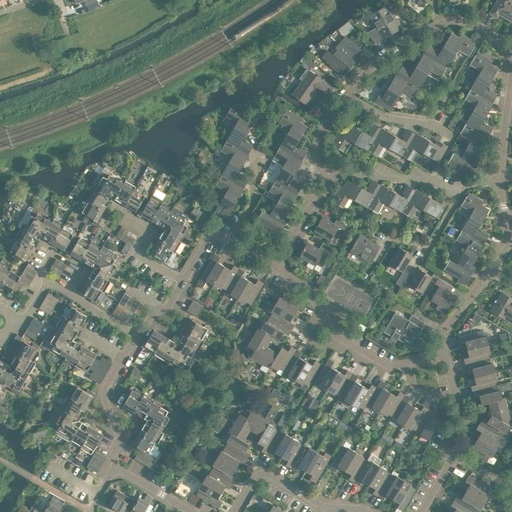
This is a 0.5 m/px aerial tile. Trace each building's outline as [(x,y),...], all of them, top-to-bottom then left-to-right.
[(511,0),(497,0),(490,13),(497,17),(499,14),(511,21),(511,0)] [(99,6),(98,2),(87,6),(89,10),(99,6)] [(388,5),(369,16),(375,28),(367,33),(376,43),(383,40),(382,38),(401,27),(388,5)] [(458,49),(469,56),(475,46),(474,46),(476,43),(461,34),(459,37),(451,33),(435,60),(447,67),(458,49)] [(327,51),(322,57),(327,62),(337,71),(338,71),(344,75),(355,62),(353,59),(361,49),(352,41),(346,36),(345,36),(335,48),(337,49),(333,55),(327,51)] [(482,96),(498,69),(491,64),(493,60),(478,52),(476,55),(475,55),(470,64),(481,71),(470,89),(482,96)] [(424,53),(407,81),(419,88),(430,70),(441,76),(447,67),(435,60),(424,53)] [(307,69),(302,76),(304,78),(292,94),(302,102),(306,96),(309,98),(313,93),(315,93),(324,100),(333,88),(322,81),(323,80),(307,69)] [(407,81),(396,74),(378,104),(390,111),(402,91),(414,97),(419,88),(407,81)] [(477,131),(477,130),(493,103),(482,96),(470,89),(465,99),(476,105),(465,124),(477,131)] [(238,148),(254,120),(247,116),(249,112),(234,103),(231,107),(231,106),(225,116),(237,122),(226,141),(238,148)] [(308,126),(300,122),(302,118),(287,109),(285,113),(284,113),(279,122),(290,129),(279,147),(291,154),(308,126)] [(375,139),(347,123),(343,131),(339,129),(330,144),(334,146),(343,152),(350,140),(368,151),(375,139)] [(473,165),(488,137),(477,130),(477,131),(465,124),(460,133),(471,140),(461,158),(473,165)] [(409,144),(381,128),(375,139),(368,151),(377,156),(384,145),(402,156),(409,144)] [(418,150),(438,162),(446,150),(416,133),(409,144),(402,156),(411,161),(418,150)] [(221,150),(232,157),(221,175),(233,182),(249,154),(238,148),(226,141),(221,150)] [(274,156),(285,163),(274,181),(286,188),(303,161),(291,154),(279,147),(274,156)] [(461,158),(453,153),(447,163),(463,172),(462,174),(469,179),(476,167),(473,165),(461,158)] [(198,154),(195,160),(200,163),(203,157),(198,154)] [(111,172),(104,168),(102,171),(108,175),(107,178),(111,197),(115,199),(124,183),(123,183),(109,174),(111,172)] [(103,176),(94,191),(110,200),(111,197),(107,178),(108,175),(102,171),(100,175),(103,176)] [(216,184),(227,191),(215,211),(227,218),(244,189),(233,182),(221,175),(216,184)] [(262,178),(260,184),(266,187),(269,182),(262,178)] [(375,196),(347,179),(343,187),(339,185),(330,200),(334,202),(334,203),(343,208),(350,197),(368,208),(375,196)] [(134,190),(136,187),(125,181),(123,183),(124,183),(115,199),(125,205),(134,190)] [(269,190),(280,197),(270,215),(262,211),(256,220),(272,229),(270,232),(278,236),(285,225),(281,222),(298,195),(286,188),(274,181),(269,190)] [(409,201),(409,200),(382,184),(375,196),(368,208),(377,213),(384,202),(402,212),(409,201)] [(85,200),(88,202),(88,201),(103,210),(110,200),(94,191),(92,189),(85,200)] [(412,218),(418,207),(439,219),(446,207),(416,189),(409,200),(409,201),(402,212),(412,218)] [(142,194),(134,190),(125,205),(136,211),(143,199),(145,201),(149,194),(144,191),(142,194)] [(461,205),(472,212),(461,230),(473,237),(474,237),(490,209),(482,205),(484,201),(469,193),(467,196),(466,196),(461,205)] [(140,209),(137,215),(141,218),(143,215),(151,220),(161,205),(160,205),(162,202),(163,200),(153,194),(150,198),(143,210),(140,209)] [(94,219),(93,222),(99,225),(102,221),(98,219),(103,210),(88,201),(88,202),(82,212),(94,219)] [(162,202),(160,205),(161,205),(151,220),(162,226),(171,211),(173,208),(162,202)] [(194,221),(187,217),(188,215),(174,206),(173,208),(171,211),(162,226),(165,228),(184,223),(185,220),(192,224),(194,221)] [(22,225),(20,228),(38,239),(40,236),(35,217),(32,215),(36,209),(32,207),(32,208),(29,212),(23,222),(22,225)] [(36,209),(32,215),(35,217),(40,236),(43,238),(52,222),(53,219),(49,217),(47,219),(37,214),(39,211),(36,209)] [(344,230),(347,225),(337,219),(334,224),(322,217),(314,230),(330,240),(338,227),(344,230)] [(53,219),(52,222),(43,238),(53,244),(63,228),(64,226),(53,219)] [(179,241),(179,240),(187,226),(190,227),(192,224),(185,220),(184,223),(165,228),(163,231),(179,241)] [(77,233),(73,231),(72,229),(69,227),(67,228),(64,226),(63,228),(53,244),(64,250),(71,238),(73,240),(77,233)] [(122,226),(116,237),(121,240),(127,229),(122,226)] [(452,226),(448,233),(455,237),(459,230),(452,226)] [(20,228),(14,239),(16,241),(16,240),(32,249),(38,239),(20,228)] [(127,229),(121,240),(126,243),(128,240),(130,236),(132,232),(127,229)] [(458,281),(465,285),(472,273),(469,271),(485,244),(474,237),(473,237),(461,230),(456,239),(467,246),(457,264),(449,260),(443,269),(459,278),(458,281)] [(172,251),(175,253),(181,242),(179,240),(179,241),(163,231),(157,242),(172,251)] [(371,263),(380,247),(360,235),(350,251),(371,263)] [(66,255),(70,257),(72,255),(81,260),(90,244),(89,244),(79,238),(72,250),(69,248),(66,255)] [(16,241),(10,251),(26,260),(32,249),(16,240),(16,241)] [(102,248),(91,242),(89,244),(90,244),(81,260),(91,266),(100,250),(100,251),(102,248)] [(151,252),(162,259),(161,262),(167,265),(170,261),(168,259),(172,251),(157,242),(151,252)] [(299,256),(315,265),(316,264),(322,268),(333,248),(323,242),(319,249),(307,242),(299,256)] [(100,250),(91,266),(94,268),(113,263),(115,260),(121,264),(122,261),(123,260),(116,256),(117,255),(103,246),(102,248),(100,251),(100,250)] [(412,255),(399,247),(389,264),(402,272),(395,284),(401,287),(407,276),(409,273),(404,270),(412,255)] [(196,285),(202,289),(207,281),(213,285),(224,266),(217,262),(220,257),(215,254),(196,285)] [(66,265),(56,259),(53,264),(63,270),(66,265)] [(108,280),(116,265),(119,267),(121,264),(115,260),(113,263),(94,268),(92,271),(108,280)] [(10,271),(11,268),(1,262),(0,262),(0,285),(1,286),(10,271)] [(50,269),(60,275),(63,270),(53,264),(50,269)] [(24,270),(35,276),(38,271),(27,265),(24,270)] [(220,289),(221,287),(226,290),(239,268),(234,265),(231,270),(224,266),(213,285),(220,289)] [(231,293),(230,295),(237,299),(248,280),(242,276),(244,271),(239,268),(226,290),(231,293)] [(412,279),(407,276),(401,287),(406,290),(409,285),(422,293),(432,276),(418,268),(412,279)] [(21,275),(31,281),(35,276),(24,270),(21,275)] [(20,277),(10,271),(1,286),(11,292),(14,288),(16,284),(18,281),(20,277)] [(101,291),(104,292),(110,281),(108,280),(92,271),(86,281),(102,290),(101,291)] [(23,284),(28,287),(31,281),(21,275),(20,277),(18,281),(23,284)] [(448,284),(438,278),(435,283),(439,286),(431,299),(447,309),(456,296),(445,289),(448,284)] [(245,303),(245,301),(251,304),(263,283),(258,279),(255,284),(248,280),(237,299),(245,303)] [(90,301),(97,305),(99,300),(97,299),(101,291),(102,290),(86,281),(80,292),(92,299),(90,301)] [(126,291),(129,285),(123,282),(120,287),(126,291)] [(194,291),(190,297),(196,300),(199,294),(194,291)] [(491,311),(501,317),(503,315),(511,320),(511,298),(502,292),(491,311)] [(58,299),(48,293),(45,298),(55,304),(58,299)] [(124,293),(118,304),(123,307),(130,296),(124,293)] [(298,308),(302,311),(306,306),(284,293),(281,298),(279,297),(275,304),(294,315),(298,308)] [(130,296),(123,307),(129,310),(135,299),(130,296)] [(208,307),(212,300),(206,296),(202,304),(208,307)] [(42,303),(52,309),(55,304),(45,298),(42,303)] [(134,313),(140,302),(135,299),(129,310),(134,313)] [(203,307),(193,301),(190,306),(200,312),(203,307)] [(139,316),(145,305),(140,302),(134,313),(139,316)] [(47,313),(49,315),(52,309),(42,303),(39,308),(47,313)] [(87,316),(75,309),(76,307),(70,303),(67,307),(66,308),(64,310),(65,312),(62,316),(80,326),(87,316)] [(112,314),(117,317),(123,307),(118,304),(112,314)] [(294,324),(290,322),(294,315),(275,304),(271,311),(272,312),(270,317),(291,330),(294,324)] [(186,311),(197,317),(200,312),(190,306),(186,311)] [(117,317),(122,320),(129,310),(123,307),(117,317)] [(128,323),(134,313),(129,310),(122,320),(128,323)] [(395,312),(384,332),(392,336),(391,338),(396,341),(398,339),(403,342),(405,339),(410,342),(415,333),(418,335),(422,328),(425,322),(412,314),(408,320),(395,312)] [(56,326),(59,328),(74,337),(80,326),(62,316),(56,326)] [(238,325),(241,321),(238,319),(236,319),(232,316),(230,320),(238,325)] [(271,335),(279,339),(283,332),(288,335),(291,330),(270,317),(267,322),(265,321),(261,328),(271,334),(271,335)] [(41,322),(33,318),(30,323),(41,329),(44,324),(41,322)] [(201,339),(206,331),(209,333),(212,328),(205,324),(204,327),(192,320),(186,330),(201,339)] [(41,329),(30,323),(27,328),(38,334),(41,329)] [(277,355),(264,347),(271,335),(271,334),(261,328),(259,327),(248,346),(252,348),(253,353),(251,357),(270,368),(271,366),(277,355)] [(24,333),(34,339),(38,334),(27,328),(24,333)] [(59,328),(50,342),(47,341),(44,347),(50,351),(51,349),(54,345),(72,340),(74,337),(59,328)] [(141,346),(143,347),(145,349),(147,346),(155,351),(164,336),(154,330),(147,341),(144,340),(141,346)] [(195,350),(198,352),(204,341),(201,339),(186,330),(180,341),(195,350)] [(486,336),(484,337),(483,331),(458,337),(460,343),(465,342),(467,350),(488,344),(486,336)] [(506,332),(498,334),(499,340),(507,338),(506,332)] [(155,351),(153,354),(164,360),(166,358),(165,357),(175,342),(164,336),(155,351)] [(33,361),(39,351),(27,343),(28,341),(22,337),(19,342),(23,344),(18,352),(33,361)] [(51,349),(66,357),(76,342),(72,340),(54,345),(51,349)] [(185,373),(189,366),(186,365),(195,350),(180,341),(178,344),(183,362),(186,364),(182,371),(185,373)] [(66,357),(65,360),(75,366),(86,348),(76,342),(66,357)] [(165,357),(166,358),(180,366),(179,369),(182,371),(186,364),(183,362),(178,344),(175,342),(165,357)] [(488,353),(490,352),(488,344),(467,350),(469,357),(464,358),(465,365),(490,358),(488,353)] [(291,346),(288,351),(281,347),(277,355),(271,366),(278,370),(279,368),(284,371),(297,350),(291,346)] [(95,358),(97,354),(86,348),(75,366),(86,372),(88,368),(95,358)] [(289,374),(288,376),(295,380),(306,361),(299,357),(302,353),(297,350),(284,371),(289,374)] [(27,372),(30,373),(36,363),(33,361),(18,352),(12,363),(27,372)] [(247,352),(237,355),(238,363),(249,361),(247,352)] [(112,363),(102,357),(100,360),(100,361),(99,362),(109,369),(112,363)] [(100,360),(95,358),(88,368),(93,371),(96,367),(99,362),(100,361),(100,360)] [(493,363),(491,364),(490,358),(465,365),(467,371),(472,369),(474,377),(495,371),(493,363)] [(331,367),(334,362),(328,359),(315,381),(321,384),(320,385),(327,389),(338,371),(331,367)] [(302,384),(303,382),(308,385),(321,364),(315,360),(312,365),(306,361),(295,380),(302,384)] [(96,367),(106,374),(109,369),(99,362),(96,367)] [(12,363),(10,366),(14,384),(13,387),(19,391),(21,388),(30,373),(27,372),(12,363)] [(0,374),(0,380),(12,388),(10,390),(17,394),(19,391),(13,387),(14,384),(10,366),(6,364),(0,374)] [(93,371),(92,373),(103,379),(106,374),(96,367),(93,371)] [(347,370),(344,375),(338,371),(327,389),(334,394),(335,392),(340,395),(353,373),(347,370)] [(495,380),(497,379),(495,371),(474,377),(476,384),(471,386),(472,392),(497,385),(495,380)] [(89,378),(97,382),(100,384),(103,379),(92,373),(89,378)] [(340,395),(337,399),(342,402),(341,404),(348,408),(351,404),(362,385),(355,381),(358,376),(353,373),(340,395)] [(368,402),(366,407),(371,410),(373,407),(379,411),(390,392),(383,389),(386,384),(381,380),(376,387),(377,387),(368,402)] [(377,387),(376,387),(371,384),(368,389),(362,385),(351,404),(358,408),(359,406),(364,409),(368,402),(377,387)] [(502,398),(500,390),(498,391),(497,385),(472,392),(474,398),(479,396),(481,404),(490,402),(490,401),(502,398)] [(130,394),(123,405),(134,412),(143,396),(142,396),(144,393),(136,389),(134,387),(131,386),(128,392),(130,394)] [(71,397),(87,407),(92,398),(94,399),(97,395),(87,389),(86,392),(77,387),(71,397)] [(274,388),(271,393),(277,397),(280,392),(274,388)] [(38,390),(34,397),(38,399),(42,393),(38,390)] [(399,392),(397,396),(390,392),(379,411),(386,415),(387,414),(392,417),(405,395),(399,392)] [(144,393),(142,396),(143,396),(134,412),(144,418),(153,402),(155,400),(144,393)] [(295,399),(286,394),(282,401),(291,406),(295,399)] [(407,403),(410,398),(405,395),(392,417),(397,419),(396,421),(403,425),(414,407),(407,403)] [(71,397),(69,396),(62,406),(65,408),(80,417),(87,407),(71,397)] [(505,423),(507,419),(510,419),(504,398),(502,398),(490,401),(490,402),(494,415),(493,415),(493,416),(505,423)] [(168,411),(153,402),(144,418),(147,420),(166,415),(169,417),(173,410),(169,408),(168,411)] [(288,407),(281,403),(278,408),(285,412),(288,407)] [(424,406),(421,411),(414,407),(403,425),(410,429),(411,428),(416,431),(429,409),(424,406)] [(65,408),(56,422),(54,421),(52,424),(58,428),(60,425),(79,420),(80,417),(65,408)] [(427,440),(438,421),(432,417),(434,412),(429,409),(416,431),(421,434),(420,435),(427,440)] [(172,419),(176,412),(173,410),(169,417),(166,415),(147,420),(145,423),(161,432),(169,417),(172,419)] [(269,424),(270,422),(251,410),(248,415),(246,415),(244,416),(240,413),(229,432),(231,433),(241,439),(242,439),(249,426),(262,434),(268,424),(269,424)] [(482,418),(479,424),(507,440),(510,435),(505,432),(510,425),(505,423),(493,416),(493,415),(491,414),(487,421),(482,418)] [(52,424),(50,427),(56,431),(55,433),(70,442),(71,440),(72,437),(73,438),(82,422),(79,420),(60,425),(58,428),(52,424)] [(72,437),(71,440),(82,446),(83,444),(92,428),(82,422),(73,438),(72,437)] [(163,433),(161,432),(145,423),(139,433),(155,442),(154,443),(157,444),(163,433)] [(257,442),(262,444),(264,446),(261,451),(267,454),(280,432),(275,429),(275,428),(269,424),(268,424),(262,434),(257,442)] [(476,429),(481,432),(477,439),(495,450),(500,452),(507,440),(479,424),(476,429)] [(82,446),(81,448),(91,454),(92,452),(94,454),(96,451),(98,447),(96,446),(103,434),(92,428),(83,444),(82,446)] [(285,434),(284,435),(280,432),(267,454),(272,457),(275,452),(282,456),(292,438),(285,434)] [(131,440),(129,444),(135,448),(137,446),(140,448),(146,451),(148,453),(154,443),(155,442),(139,433),(134,442),(131,440)] [(246,451),(250,444),(242,439),(241,439),(231,433),(227,440),(228,441),(225,446),(247,459),(250,454),(246,451)] [(299,444),(300,442),(292,438),(282,456),(288,460),(285,465),(291,468),(304,446),(299,444)] [(468,442),(467,444),(465,448),(493,465),(496,459),(491,457),(495,450),(477,439),(473,445),(468,442)] [(343,446),(330,468),(335,471),(338,466),(345,470),(356,452),(349,448),(351,444),(346,441),(343,446)] [(239,462),(244,464),(247,459),(225,446),(222,451),(221,450),(217,457),(235,468),(239,462)] [(296,471),(299,467),(306,470),(317,452),(309,448),(309,449),(304,446),(291,468),(296,471)] [(140,448),(134,459),(140,462),(146,451),(140,448)] [(106,457),(96,451),(94,454),(93,456),(103,462),(106,457)] [(145,465),(151,454),(148,453),(146,451),(140,462),(145,465)] [(310,479),(315,483),(331,456),(326,453),(324,456),(317,452),(306,470),(312,474),(310,479)] [(351,474),(349,479),(354,482),(367,460),(362,458),(363,456),(356,452),(345,470),(351,474)] [(150,468),(156,457),(151,454),(145,465),(150,468)] [(103,462),(93,456),(90,461),(100,468),(103,462)] [(236,478),(231,475),(235,468),(217,457),(213,464),(214,465),(211,470),(233,483),(236,478)] [(75,458),(73,463),(79,466),(81,462),(75,458)] [(359,485),(362,481),(369,484),(380,466),(373,462),(372,463),(367,460),(354,482),(359,485)] [(87,467),(97,473),(100,468),(90,461),(87,467)] [(376,488),(373,493),(378,496),(391,475),(386,472),(387,470),(380,466),(369,484),(376,488)] [(225,486),(230,489),(233,483),(211,470),(208,475),(207,474),(203,481),(221,492),(225,486)] [(383,500),(386,495),(393,499),(404,480),(397,476),(396,478),(391,475),(378,496),(383,500)] [(465,481),(470,484),(466,491),(484,502),(489,495),(487,494),(490,489),(468,476),(465,481)] [(410,486),(411,484),(404,480),(393,499),(400,503),(397,507),(402,511),(415,489),(410,486)] [(222,502),(217,499),(221,492),(203,481),(198,489),(200,489),(197,495),(219,508),(222,502)] [(117,490),(108,505),(119,511),(122,511),(125,509),(130,511),(129,511),(134,506),(133,506),(128,503),(131,498),(117,490)] [(462,498),(457,495),(454,500),(474,511),(476,511),(479,508),(480,509),(484,502),(466,491),(462,498)] [(147,494),(144,499),(150,502),(153,497),(147,494)] [(194,504),(198,497),(193,494),(189,501),(194,504)] [(54,495),(51,499),(62,505),(65,501),(54,495)] [(144,511),(149,504),(138,497),(133,506),(134,506),(129,511),(130,511),(129,511),(144,511)] [(51,499),(43,511),(58,511),(62,505),(51,499)] [(451,505),(456,508),(453,511),(474,511),(454,500),(451,505)]
